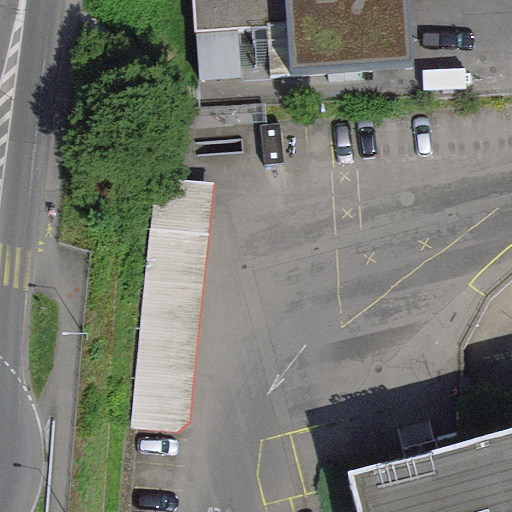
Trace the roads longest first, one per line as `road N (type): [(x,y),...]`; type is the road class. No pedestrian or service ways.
road 1 (tertiary): [(4,511),(20,472),(20,440),(0,390)]
road 2 (tertiary): [(24,0),(0,119)]
